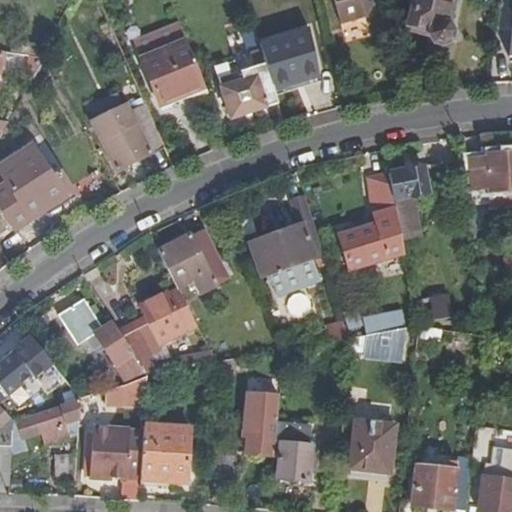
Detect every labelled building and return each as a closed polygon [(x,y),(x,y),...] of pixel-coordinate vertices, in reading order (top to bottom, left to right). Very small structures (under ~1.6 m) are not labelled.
[(338,0),(336,4),(344,27),(368,19),(375,6),(363,0),(338,0)] [(449,0),(415,0),(408,30),(431,37),(430,41),(433,45),(442,47),(451,43),(452,34),(447,28),(443,27),(449,0)] [(159,94),(181,85),(179,80),(200,71),(182,27),(139,44),(159,94)] [(231,120),(279,105),(263,57),(251,60),(257,79),(221,90),(231,120)] [(321,57),(275,73),(286,104),(332,89),(321,57)] [(181,85),(202,76),(200,71),(179,80),(181,85)] [(144,99),(129,106),(135,120),(150,112),(144,99)] [(118,173),(166,149),(150,112),(135,120),(129,106),(95,123),(118,173)] [(0,181),(3,187),(0,189),(0,203),(17,229),(33,218),(29,212),(42,204),(46,210),(78,189),(66,169),(57,176),(36,144),(0,168),(2,173),(0,174),(0,181)] [(511,155),(471,158),(474,204),(511,201),(511,155)] [(400,233),(402,244),(420,241),(411,200),(444,194),(438,165),(388,174),(389,177),(400,233)] [(389,235),(400,233),(389,177),(373,180),(381,221),(386,220),(389,235)] [(322,258),(325,257),(305,197),(291,201),(299,228),(269,240),(250,247),(264,281),(316,261),(320,269),(325,267),(322,258)] [(351,272),(388,264),(378,226),(341,236),(351,272)] [(161,252),(179,288),(189,283),(191,287),(196,285),(201,296),(232,281),(207,230),(161,252)] [(216,363),(211,353),(156,364),(152,354),(162,350),(161,347),(198,328),(180,292),(170,297),(169,294),(140,308),(149,325),(124,338),(148,376),(148,377),(216,363)] [(418,299),(423,321),(451,316),(447,294),(418,299)] [(124,338),(115,324),(105,330),(86,301),(59,316),(79,345),(87,340),(94,351),(103,345),(128,383),(148,377),(148,376),(124,338)] [(357,310),(344,313),(350,331),(362,327),(357,310)] [(201,327),(208,345),(216,341),(207,321),(199,324),(201,327)] [(419,328),(418,341),(440,344),(442,332),(419,328)] [(406,331),(365,337),(363,357),(403,361),(406,331)] [(0,384),(9,395),(32,374),(13,355),(0,366),(0,384)] [(217,363),(216,374),(236,370),(233,360),(217,363)] [(128,383),(107,389),(107,407),(122,407),(122,402),(146,403),(148,377),(128,383)] [(274,479),(277,443),(279,417),(282,389),(247,388),(244,430),(247,430),(246,448),(255,449),(254,477),(274,479)] [(15,420),(14,442),(81,419),(83,397),(62,404),(63,406),(23,420),(22,418),(15,420)] [(15,420),(0,404),(0,446),(13,447),(14,442),(15,420)] [(279,417),(277,443),(281,443),(278,479),(308,482),(314,420),(279,417)] [(351,469),(391,473),(395,426),(356,421),(351,469)] [(143,432),(141,471),(140,479),(187,482),(190,428),(144,424),(143,432)] [(86,476),(127,479),(127,471),(141,471),(143,432),(89,429),(87,465),(86,476)] [(13,447),(0,446),(0,487),(11,488),(13,447)] [(209,447),(206,477),(232,479),(235,450),(209,447)] [(56,479),(71,480),(72,456),(58,455),(56,479)] [(413,504),(465,511),(470,474),(461,473),(461,469),(455,468),(454,475),(417,470),(413,504)] [(391,473),(351,469),(350,475),(390,479),(391,473)] [(511,511),(511,478),(499,477),(499,471),(483,469),(478,509),(498,511),(511,511)] [(127,479),(140,479),(141,471),(127,471),(127,479)]
